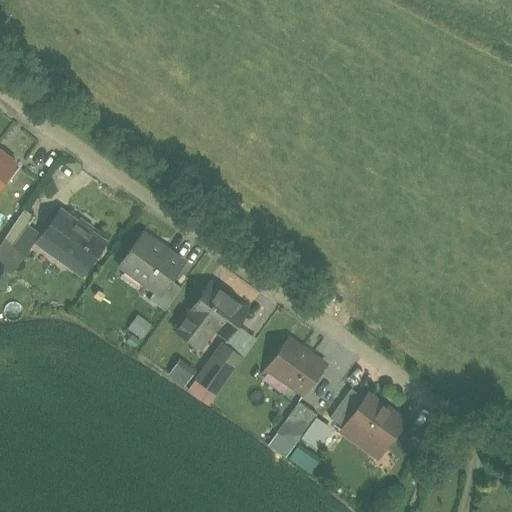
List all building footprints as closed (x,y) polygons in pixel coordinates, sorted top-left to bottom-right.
[(0,182),(21,153),(0,138),(0,182)] [(105,242),(62,211),(42,238),(61,252),(57,257),(82,274),(105,242)] [(143,233),(118,265),(159,296),(184,264),(143,233)] [(211,282),(176,331),(199,347),(211,329),(227,340),(249,309),(211,282)] [(135,314),(125,328),(140,339),(151,325),(135,314)] [(287,337),(266,370),(303,395),(325,362),(287,337)] [(244,359),(222,344),(198,379),(219,394),(244,359)] [(176,354),(168,365),(190,381),(198,370),(176,354)] [(367,390),(344,421),(382,448),(405,417),(379,398),(367,390)] [(323,404),(307,392),(291,414),(306,425),(323,404)] [(344,421),(327,408),(312,429),(329,442),(344,421)]
